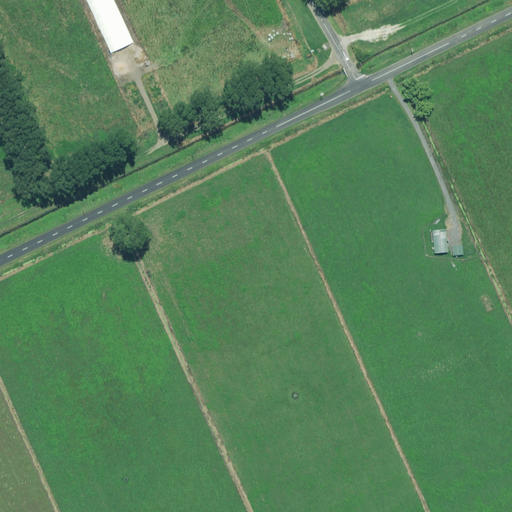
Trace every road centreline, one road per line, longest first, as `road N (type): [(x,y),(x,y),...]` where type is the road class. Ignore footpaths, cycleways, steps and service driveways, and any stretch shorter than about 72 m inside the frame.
road 1 (unclassified): [(359,87),(0,262)]
road 2 (unclassified): [(511,13),(359,87)]
